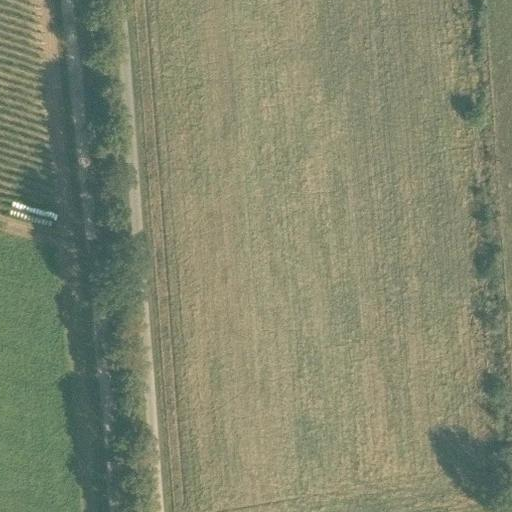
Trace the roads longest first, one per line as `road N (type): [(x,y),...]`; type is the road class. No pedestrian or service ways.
road 1 (track): [(113,0),(159,511)]
road 2 (track): [(117,511),(76,0)]
